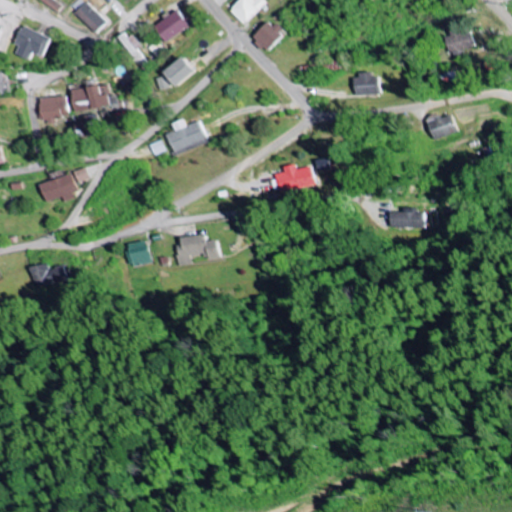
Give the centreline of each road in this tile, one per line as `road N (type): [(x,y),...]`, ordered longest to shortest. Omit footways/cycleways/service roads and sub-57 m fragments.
road 1 (residential): [(0,250),(87,244),(137,227),(308,117),(511,87)]
road 2 (residential): [(241,43),(108,160),(53,228),(22,247)]
road 3 (residential): [(201,0),(308,117)]
road 4 (residential): [(29,81),(69,63),(143,0)]
